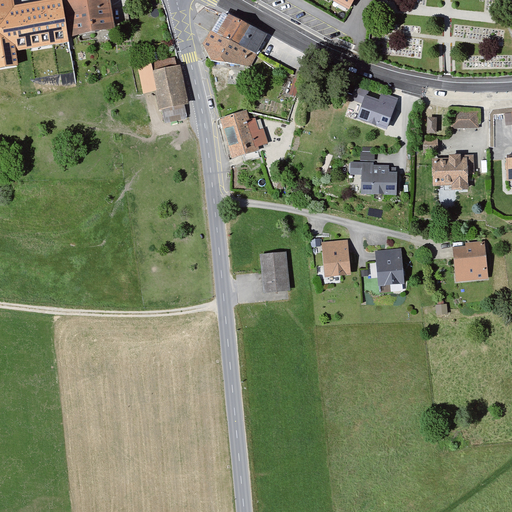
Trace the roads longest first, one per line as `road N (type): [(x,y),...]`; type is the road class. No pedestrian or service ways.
road 1 (tertiary): [(178,0),(204,117),(244,511)]
road 2 (tertiary): [(511,92),(447,90),(382,75),(324,54),(227,0)]
road 3 (track): [(224,304),(116,314),(0,303)]
